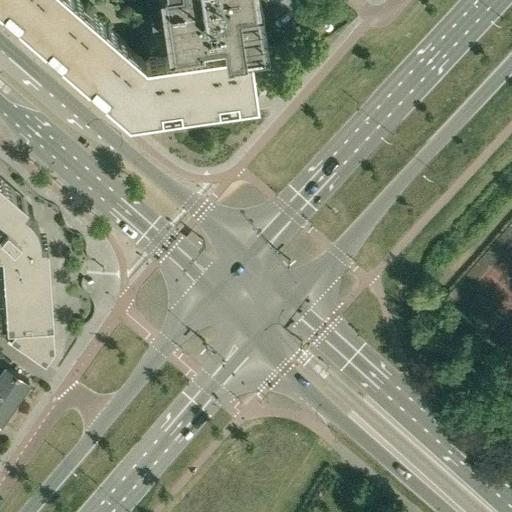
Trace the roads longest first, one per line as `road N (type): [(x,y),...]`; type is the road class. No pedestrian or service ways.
road 1 (primary): [(483,0),(247,259)]
road 2 (secondary): [(247,259),(0,43)]
road 3 (primary): [(293,302),(511,66)]
road 4 (primary): [(511,500),(293,302)]
road 5 (secondary): [(0,99),(213,292)]
road 6 (primary): [(254,340),(448,511)]
road 7 (primary): [(102,511),(254,340)]
road 8 (residential): [(107,417),(68,389),(0,494)]
road 9 (primary): [(213,292),(107,417)]
road 10 (primary): [(107,417),(27,511)]
